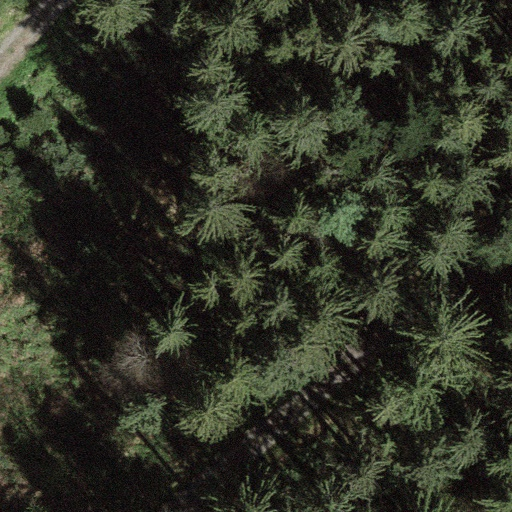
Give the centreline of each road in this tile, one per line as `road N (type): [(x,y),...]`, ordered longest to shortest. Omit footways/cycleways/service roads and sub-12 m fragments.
road 1 (track): [(177,511),(511,241)]
road 2 (track): [(0,80),(90,0)]
